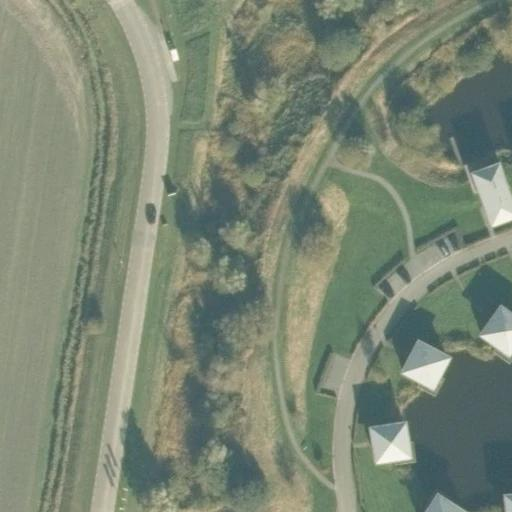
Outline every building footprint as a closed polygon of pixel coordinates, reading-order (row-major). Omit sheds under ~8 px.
[(473,178),(491,227),(511,218),(511,212),(496,169),(473,178)] [(511,347),(511,321),(506,317),(500,312),(482,337),(507,355),(511,347)] [(418,347),(404,374),(431,388),(445,361),(418,347)] [(372,432),(376,462),(407,458),(402,428),(372,432)] [(455,511),(437,500),(429,511),(455,511)]
